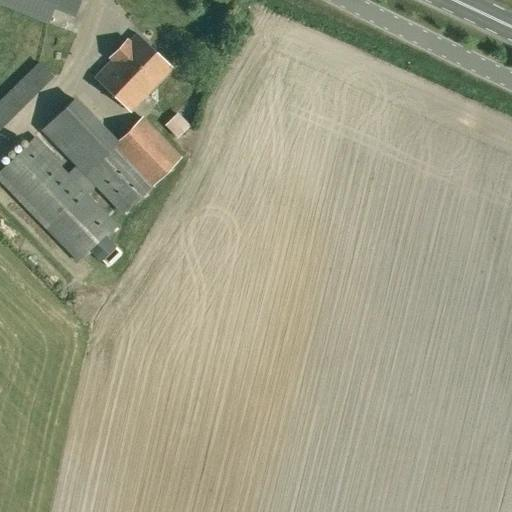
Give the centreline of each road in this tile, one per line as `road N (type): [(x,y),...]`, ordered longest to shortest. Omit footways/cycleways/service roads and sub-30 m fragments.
road 1 (unknown): [(116,0),(78,77),(0,149)]
road 2 (unclassified): [(511,77),(348,0)]
